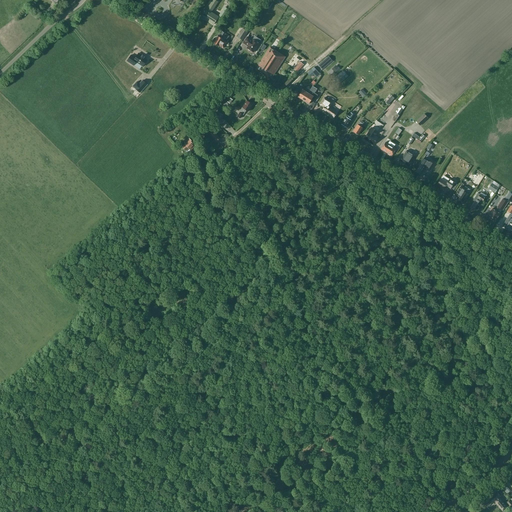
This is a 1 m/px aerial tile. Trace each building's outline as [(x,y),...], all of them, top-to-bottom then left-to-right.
[(215,0),(212,0),(207,9),(202,16),(206,19),(205,19),(213,24),(218,17),(211,12),(218,2),(215,0)] [(225,7),(219,16),(223,19),(229,9),(225,7)] [(238,37),(242,40),(248,31),(243,29),(238,37)] [(227,42),(225,41),(229,36),(221,30),(217,36),(218,36),(216,39),(214,38),(211,42),(213,43),(214,43),(219,46),(219,45),(223,48),(227,42)] [(243,43),(248,46),(247,48),(253,52),(259,44),(252,39),(252,40),(247,37),(243,43)] [(273,50),(270,47),(256,69),(263,74),(278,52),(274,49),(273,50)] [(285,57),(278,52),(263,74),(271,79),(285,57)] [(143,55),(139,53),(135,58),(131,55),(127,61),(134,65),(136,62),(143,66),(145,63),(146,63),(147,62),(147,60),(142,56),(143,55)] [(294,68),(297,71),(303,65),(300,62),(294,68)] [(313,74),(316,77),(320,73),(314,67),(311,69),(312,70),(308,73),(311,76),(313,74)] [(321,73),(328,79),(331,76),(324,70),(321,73)] [(343,71),(334,79),(338,84),(348,76),(343,71)] [(140,83),(137,81),(132,86),(140,93),(148,84),(143,80),(140,83)] [(310,90),(309,90),(310,88),(309,87),(308,88),(307,87),(305,91),(302,90),(298,96),(299,97),(299,98),(300,98),(301,98),(303,100),(310,90)] [(310,90),(303,100),(306,101),(306,102),(307,103),(308,103),(309,103),(312,99),(314,100),(317,95),(313,92),(314,92),(313,91),(314,90),(311,88),(310,90)] [(384,100),(388,105),(395,99),(391,95),(384,100)] [(324,97),(321,102),(324,104),(326,105),(322,110),(329,115),(329,116),(333,118),(337,112),(329,107),(332,102),(327,99),(324,97)] [(252,103),(250,101),(249,102),(247,101),(243,107),(242,107),(239,112),(240,112),(237,116),(240,118),(243,114),(243,115),(246,110),(248,111),(249,110),(250,109),(253,104),(252,104),(252,103)] [(209,117),(217,123),(223,115),(218,111),(214,117),(211,115),(209,117)] [(347,127),(351,120),(350,120),(353,115),(351,113),(348,116),(347,118),(346,117),(341,124),(347,127)] [(424,114),(416,121),(420,125),(428,118),(424,114)] [(361,127),(363,124),(360,122),(358,125),(357,124),(353,131),(355,133),(357,135),(358,134),(359,135),(363,128),(361,127)] [(364,138),(367,140),(368,141),(369,140),(374,143),(378,137),(375,136),(376,133),(376,130),(371,127),(369,132),(364,138)] [(210,134),(217,140),(217,141),(220,138),(213,131),(210,134)] [(186,141),(187,142),(182,147),(186,151),(188,148),(191,150),(195,145),(193,143),(194,143),(189,138),(186,141)] [(395,144),(390,141),(388,144),(385,142),(381,149),(391,155),(396,149),(393,147),(395,144)] [(411,161),(414,155),(406,150),(403,156),(400,161),(408,166),(411,161)] [(429,162),(423,158),(420,164),(415,171),(421,174),(424,168),(429,171),(435,162),(431,160),(429,162)] [(450,188),(454,182),(443,175),(437,184),(443,188),(445,185),(450,188)] [(492,182),(489,186),(496,190),(499,186),(492,182)] [(463,201),(468,194),(470,190),(465,186),(464,188),(461,186),(457,193),(457,192),(455,195),(458,197),(460,199),(460,200),(462,201),(462,200),(463,201)] [(485,197),(477,192),(472,200),(475,202),(472,206),(477,210),(482,203),(481,203),(485,197)] [(498,217),(501,213),(500,212),(502,210),(508,202),(502,199),(497,207),(495,210),(492,208),(489,213),(490,213),(488,217),(495,221),(498,217)] [(511,214),(510,213),(502,226),(504,227),(511,231),(511,214)] [(500,496),(497,492),(484,503),(487,507),(495,500),(503,510),(507,507),(500,499),(499,497),(500,496)]
